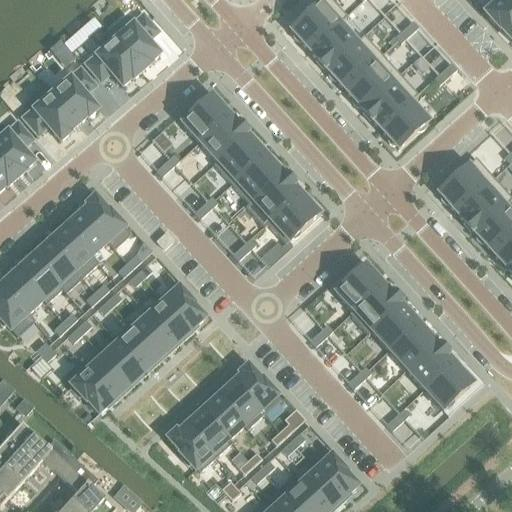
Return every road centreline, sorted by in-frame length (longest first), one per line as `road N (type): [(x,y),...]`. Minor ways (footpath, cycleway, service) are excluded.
road 1 (residential): [(104,143),(258,314)]
road 2 (residential): [(214,50),(364,217)]
road 3 (residential): [(393,192),(239,29)]
road 4 (residential): [(364,217),(489,354),(511,368)]
road 5 (residential): [(258,314),(399,469)]
road 6 (residential): [(511,326),(393,192)]
road 7 (residential): [(214,50),(104,143)]
road 8 (residential): [(258,314),(364,217)]
road 9 (residential): [(393,192),(497,93)]
road 10 (residential): [(104,143),(0,234)]
road 11 (residential): [(414,0),(497,93)]
